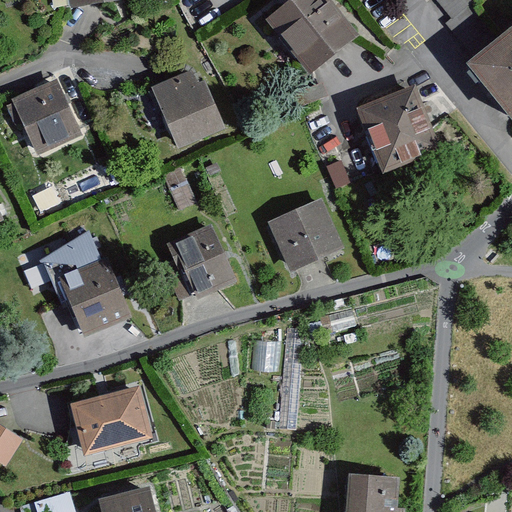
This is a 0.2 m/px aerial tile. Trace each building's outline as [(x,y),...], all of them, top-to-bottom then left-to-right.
[(334,0),(295,0),(274,18),(318,72),(363,36),(334,0)] [(511,31),(471,65),(511,114),(511,31)] [(154,87),(182,147),(227,126),(200,66),(154,87)] [(16,97),(40,152),(84,133),(61,78),(16,97)] [(361,108),(389,173),(446,149),(419,84),(361,108)] [(270,218),(290,269),(346,247),(327,196),(270,218)] [(170,266),(181,290),(195,284),(200,295),(233,281),(209,225),(173,240),(182,261),(170,266)] [(62,275),(89,335),(135,315),(108,254),(62,275)] [(73,403),(88,455),(153,437),(138,385),(73,403)] [(0,423),(0,460),(7,465),(24,438),(0,423)] [(354,472),(350,511),(398,511),(402,476),(354,472)] [(104,498),(108,511),(162,511),(154,483),(104,498)] [(76,511),(70,492),(41,502),(44,511),(76,511)]
